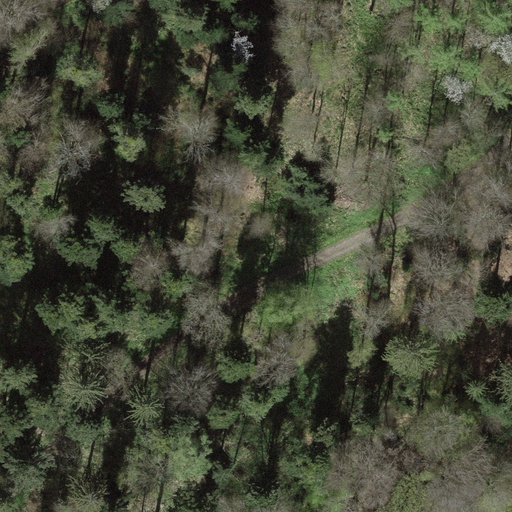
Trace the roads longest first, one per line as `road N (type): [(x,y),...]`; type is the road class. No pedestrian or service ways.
road 1 (track): [(0,495),(222,308),(411,212),(511,144)]
road 2 (track): [(0,27),(58,0),(505,0),(511,8)]
